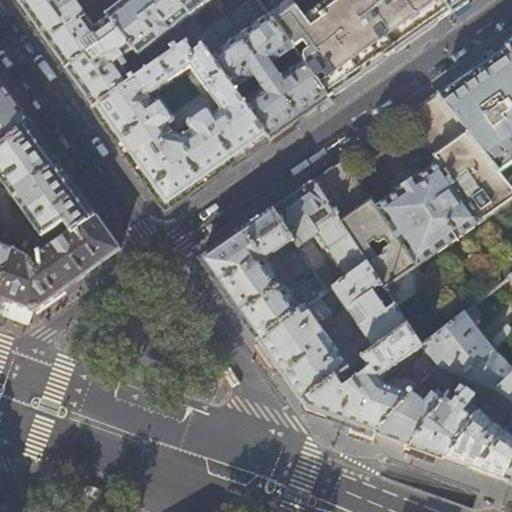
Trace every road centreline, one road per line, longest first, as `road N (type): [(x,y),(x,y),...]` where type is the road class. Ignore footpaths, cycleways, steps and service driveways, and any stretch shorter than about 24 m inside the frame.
road 1 (residential): [(511,4),(158,251)]
road 2 (residential): [(158,251),(0,30)]
road 3 (residential): [(270,487),(267,412),(158,251)]
road 4 (residential): [(158,251),(44,334),(17,395)]
road 5 (secondary): [(179,454),(17,395)]
